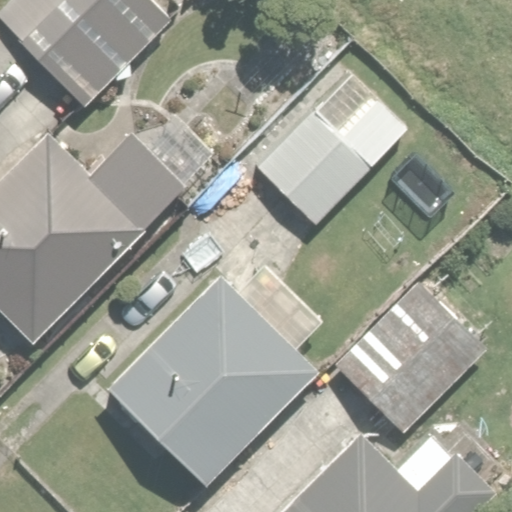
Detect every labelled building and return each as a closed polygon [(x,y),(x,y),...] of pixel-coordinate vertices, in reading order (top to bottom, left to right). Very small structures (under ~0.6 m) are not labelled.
[(177,21),(156,0),(10,0),(0,10),(0,26),(80,112),(177,21)] [(315,113),(259,165),(314,224),(415,129),(341,50),(296,92),(315,113)] [(102,175),(56,133),(0,193),(0,303),(44,344),(189,187),(136,138),(102,175)] [(316,364),(218,275),(111,393),(209,482),(316,364)] [(422,278),(335,366),(404,434),(491,346),(422,278)] [(359,435),(282,511),(480,511),(499,494),(436,431),(396,472),(359,435)] [(511,511),(511,497),(498,511),(511,511)]
